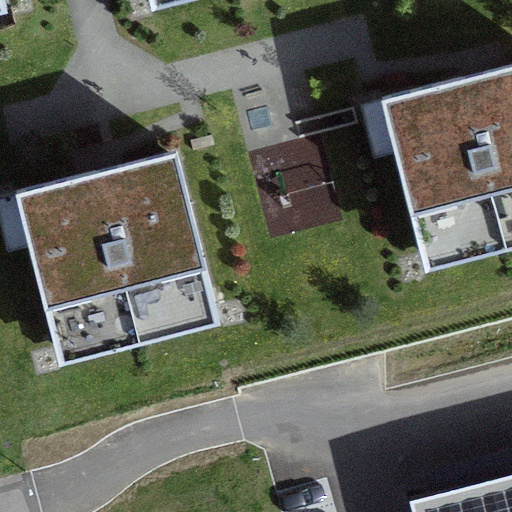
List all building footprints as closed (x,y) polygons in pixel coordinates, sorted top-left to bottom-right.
[(0,0),(0,28),(19,24),(13,0),(0,0)] [(142,0),(148,20),(225,0),(142,0)] [(419,285),(511,261),(511,61),(370,97),(419,285)] [(55,380),(236,332),(183,135),(2,184),(55,380)] [(511,511),(511,475),(408,503),(410,511),(511,511)]
